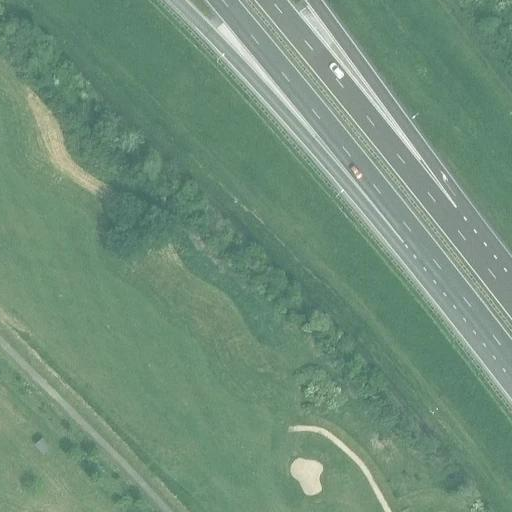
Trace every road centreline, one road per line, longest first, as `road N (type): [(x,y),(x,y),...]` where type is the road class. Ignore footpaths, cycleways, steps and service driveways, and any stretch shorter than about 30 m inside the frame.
road 1 (trunk): [(172,0),(411,233)]
road 2 (trunk): [(218,0),(411,233)]
road 3 (trunk): [(446,216),(268,0)]
road 4 (trunk): [(446,216),(411,133),(315,0)]
road 5 (trunk): [(411,233),(511,368)]
